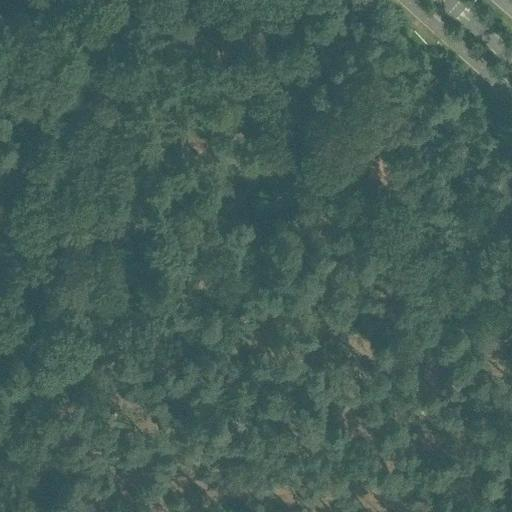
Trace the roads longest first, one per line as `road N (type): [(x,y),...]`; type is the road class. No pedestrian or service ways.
road 1 (unknown): [(0,20),(163,127),(184,169),(191,210),(186,264),(0,439)]
road 2 (track): [(0,336),(370,0)]
road 3 (track): [(511,321),(175,0)]
